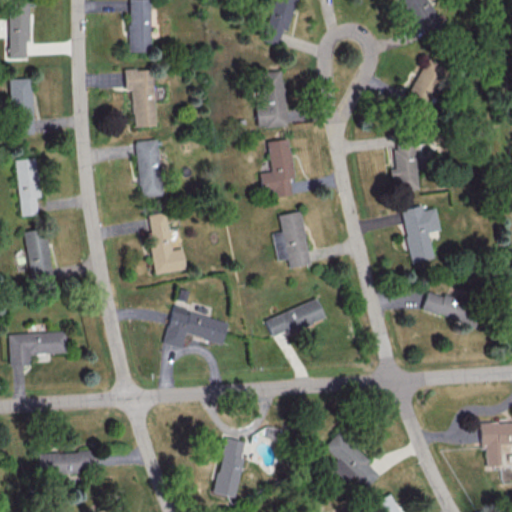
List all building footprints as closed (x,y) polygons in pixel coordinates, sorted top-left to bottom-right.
[(149,51),(148,0),(126,0),(127,51),(149,51)] [(276,44),(280,29),(285,31),(294,0),(271,0),(260,39),(276,44)] [(401,0),(419,30),(438,19),(427,0),(401,0)] [(7,1),(6,57),(24,57),(24,40),(27,40),(28,2),(7,1)] [(404,97),(426,107),(445,67),(424,56),(404,97)] [(151,68),(122,69),(123,89),(130,89),(131,126),(153,125),(151,68)] [(284,125),(282,70),(256,71),(258,104),(254,104),(255,126),(284,125)] [(31,133),(29,77),(8,78),(10,134),(31,133)] [(289,194),(288,178),(291,177),(287,138),(265,140),(268,171),(258,172),(260,197),(289,194)] [(134,140),(136,195),(159,194),(156,139),(134,140)] [(417,188),(412,139),(389,141),(392,168),(389,168),(392,191),(417,188)] [(17,214),(35,213),(34,197),(36,196),(34,157),(14,158),(17,214)] [(437,229),(433,207),(421,209),(420,204),(399,209),(409,262),(431,257),(426,231),(437,229)] [(270,232),(275,260),(285,258),(287,266),(308,263),(298,210),(276,214),(279,230),(270,232)] [(152,273),(183,268),(179,247),(169,249),(163,211),(146,214),(148,231),(146,232),(152,273)] [(50,276),(43,228),(21,231),(28,279),(50,276)] [(419,310),(472,326),(474,319),(463,315),(467,302),(425,289),(419,310)] [(269,337),(322,318),(315,298),(262,317),(269,337)] [(161,343),(179,347),(183,334),(219,342),(225,320),(170,307),(161,343)] [(7,365),(27,364),(27,353),(64,351),(63,330),(6,333),(7,365)] [(511,420),(477,422),(478,448),(483,448),(484,469),(498,468),(499,482),(510,482),(509,458),(498,458),(498,443),(511,442),(511,420)] [(322,446),(335,458),(328,466),(343,481),(351,474),(364,487),(376,474),(364,462),(368,458),(338,429),(322,446)] [(245,441),(223,437),(211,492),(234,496),(245,441)] [(92,450),(36,451),(37,473),(92,472),(92,450)] [(397,511),(390,492),(369,501),(374,511),(397,511)]
